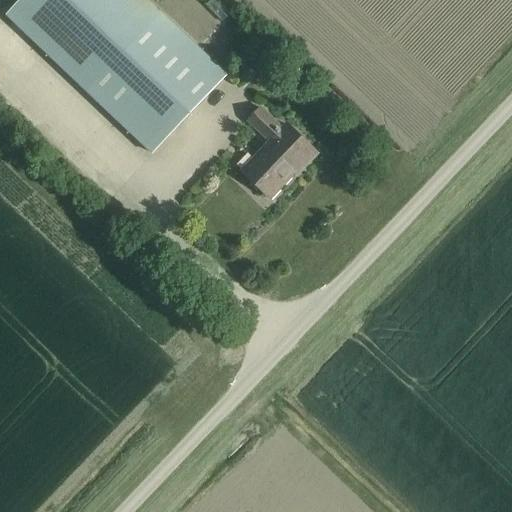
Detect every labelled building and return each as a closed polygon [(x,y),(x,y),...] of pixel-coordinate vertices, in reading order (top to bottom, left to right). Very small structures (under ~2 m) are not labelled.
[(226,76),(146,0),(21,0),(6,16),(151,154),(226,76)] [(247,62),(237,74),(246,81),(256,69),(247,62)] [(12,83),(10,95),(17,96),(16,101),(29,104),(33,87),(12,83)] [(241,173),(269,199),(293,174),(295,177),(316,154),(286,126),(282,130),(260,109),(248,122),(269,143),(241,173)] [(351,200),(361,188),(345,175),(335,187),(351,200)]
